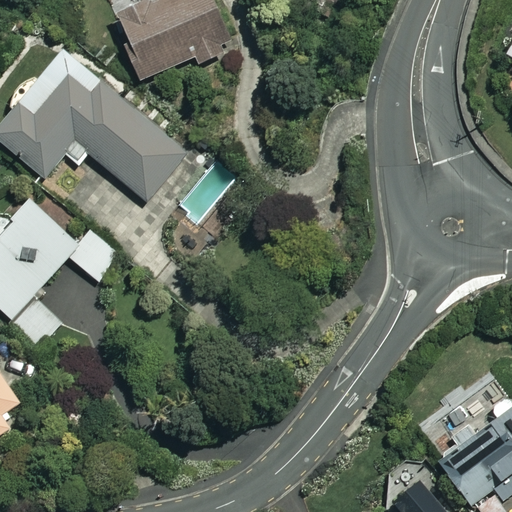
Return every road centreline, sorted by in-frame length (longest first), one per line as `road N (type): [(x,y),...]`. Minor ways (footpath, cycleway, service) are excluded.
road 1 (residential): [(435,263),(322,428),(255,488),(199,511)]
road 2 (tertiary): [(431,189),(418,66),(438,0)]
